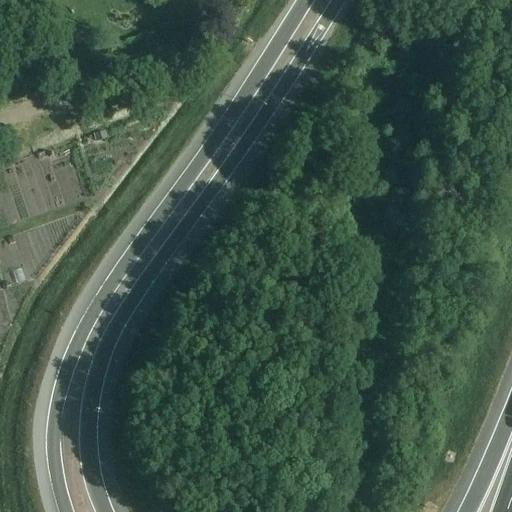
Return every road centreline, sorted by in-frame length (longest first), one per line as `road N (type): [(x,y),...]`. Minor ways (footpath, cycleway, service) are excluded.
road 1 (motorway): [(101,511),(85,448),(97,367),(111,335),(338,0)]
road 2 (motorway): [(305,0),(70,357),(52,447),(65,511)]
